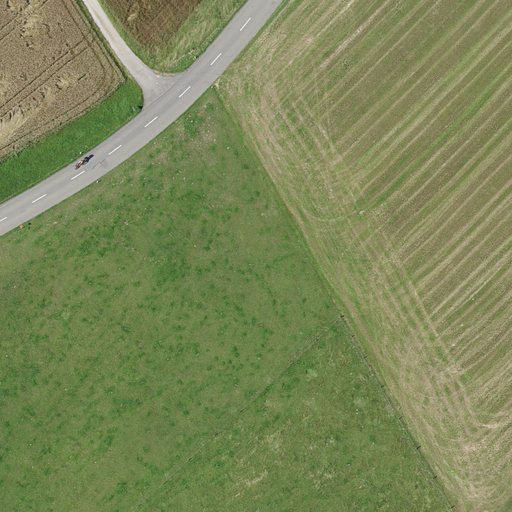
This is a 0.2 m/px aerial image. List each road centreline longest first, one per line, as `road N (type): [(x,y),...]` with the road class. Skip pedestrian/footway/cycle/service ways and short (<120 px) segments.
road 1 (tertiary): [(264,0),(170,109),(101,162),(0,218)]
road 2 (track): [(170,109),(108,40),(86,0)]
